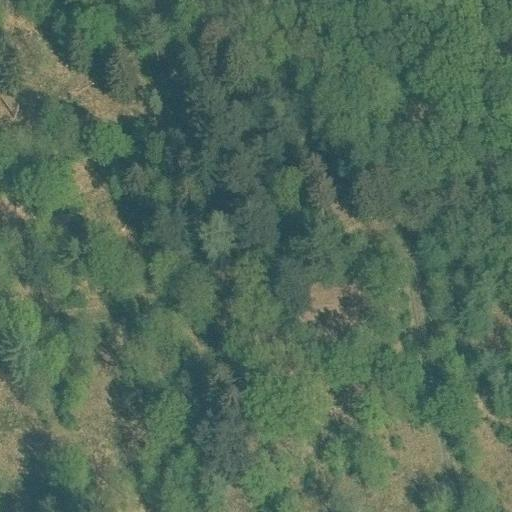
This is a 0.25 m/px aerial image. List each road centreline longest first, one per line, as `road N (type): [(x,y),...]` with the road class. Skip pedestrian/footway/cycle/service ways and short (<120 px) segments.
road 1 (track): [(511,200),(253,284),(92,315),(0,321)]
road 2 (track): [(469,511),(410,233)]
